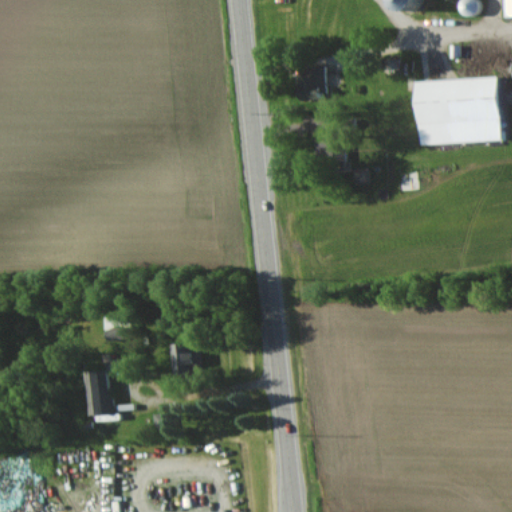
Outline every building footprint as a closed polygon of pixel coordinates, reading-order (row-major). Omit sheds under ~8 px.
[(511,0),(502,0),(504,17),(511,16),(511,0)] [(329,68),(306,68),(306,100),(329,100),(329,68)] [(510,142),(508,78),(424,80),(425,144),(510,142)] [(180,344),(181,374),(200,374),(199,344),(180,344)] [(96,417),(120,414),(114,370),(90,374),(96,417)]
